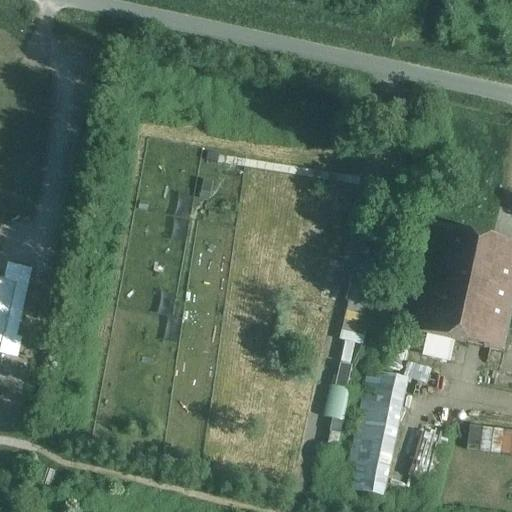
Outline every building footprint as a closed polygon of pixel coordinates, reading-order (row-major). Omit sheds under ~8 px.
[(511,329),(508,328),(511,311),(511,243),(435,226),(412,330),(489,349),(482,384),(511,390),(511,329)] [(3,283),(0,281),(0,348),(0,349),(0,350),(0,357),(17,361),(22,341),(17,340),(32,273),(7,267),(3,283)] [(347,310),(340,339),(364,344),(371,315),(347,310)] [(340,362),(337,384),(350,386),(353,364),(340,362)] [(410,363),(406,378),(428,384),(432,368),(410,363)] [(404,380),(374,373),(349,494),(378,500),(404,380)] [(324,416),(332,418),(327,442),(339,444),(350,388),(331,384),(324,416)] [(428,422),(426,431),(419,430),(410,477),(432,481),(443,425),(428,422)] [(511,429),(472,424),(468,448),(511,454),(511,429)]
